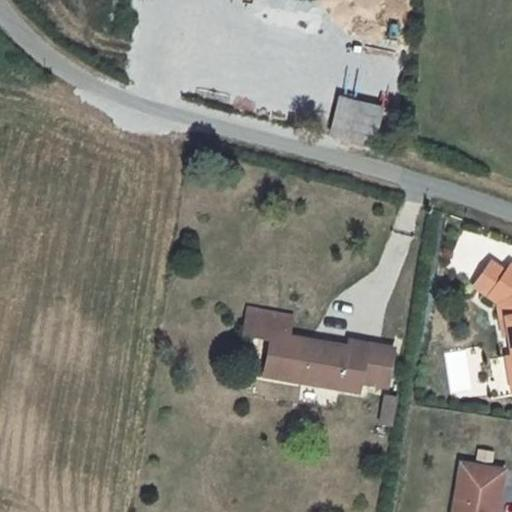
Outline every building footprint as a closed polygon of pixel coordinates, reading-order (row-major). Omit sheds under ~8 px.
[(330,135),(375,146),(385,107),(340,96),(330,135)] [(475,286),(489,296),(505,272),(491,262),(475,286)] [(505,272),(489,296),(498,303),(501,319),(506,319),(509,335),(511,352),(511,266),(510,265),(505,272)] [(270,341),(265,375),(361,390),(362,381),(389,385),(395,349),(349,342),(348,348),(288,338),(291,317),(247,309),(243,336),(270,341)] [(398,397),(385,396),(381,422),(394,424),(398,397)] [(461,464),(452,511),(496,511),(503,471),(461,464)]
